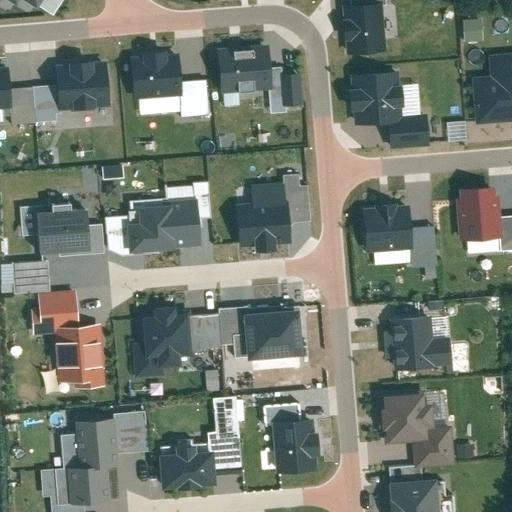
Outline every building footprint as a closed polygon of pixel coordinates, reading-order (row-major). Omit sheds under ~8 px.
[(38,0),(12,0),(32,11),(38,0)] [(383,0),(361,0),(345,2),(350,53),(388,49),(383,0)] [(479,38),(478,18),(459,19),(461,40),(479,38)] [(270,43),(222,47),(227,95),(274,91),(270,43)] [(511,44),(487,47),(489,70),(471,72),(476,116),(511,111),(511,44)] [(178,53),(134,57),(138,97),(182,92),(181,80),(178,53)] [(104,58),(58,62),(62,105),(108,101),(104,58)] [(11,65),(0,65),(0,106),(14,105),(13,87),(11,65)] [(416,112),(414,82),(395,83),(394,67),(340,71),(343,110),(350,109),(351,122),(382,120),(384,147),(426,144),(424,112),(416,112)] [(184,113),(210,110),(207,77),(181,80),(182,92),(184,113)] [(16,122),(37,120),(33,85),(13,87),(14,105),(16,122)] [(227,204),(230,248),(268,246),(268,243),(288,242),(287,214),(303,213),(301,171),(278,172),(278,181),(237,183),(238,203),(227,204)] [(121,251),(200,245),(198,216),(209,215),(206,180),(161,184),(162,197),(125,200),(126,214),(102,216),(103,226),(119,224),(121,251)] [(499,183),(453,187),(459,245),(504,241),(499,183)] [(21,205),(25,254),(101,248),(99,222),(85,223),(84,200),(21,205)] [(412,204),(365,208),(369,251),(416,246),(414,225),(412,204)] [(418,265),(439,263),(435,223),(414,225),(416,246),(418,265)] [(381,315),(386,369),(446,363),(440,300),(414,302),(415,312),(381,315)] [(219,313),(222,345),(233,345),(233,358),(299,354),(298,337),(300,338),(298,303),(278,304),(279,313),(247,315),(248,306),(218,308),(219,313)] [(158,315),(145,316),(147,341),(135,342),(139,377),(163,375),(162,366),(181,364),(180,353),(194,352),(194,348),(191,316),(191,312),(177,313),(176,306),(157,307),(158,315)] [(194,348),(222,345),(219,313),(191,316),(194,348)] [(102,321),(58,325),(63,380),(83,378),(84,388),(108,385),(102,321)] [(415,381),(376,384),(380,436),(420,432),(419,417),(428,416),(426,393),(416,393),(415,381)] [(312,470),(309,416),(268,418),(271,473),(312,470)] [(118,463),(114,418),(77,421),(82,467),(107,464),(118,463)] [(214,443),(163,448),(166,488),(218,483),(214,443)] [(82,467),(71,467),(74,500),(110,497),(107,464),(82,467)] [(432,511),(429,470),(383,473),(386,511),(432,511)]
